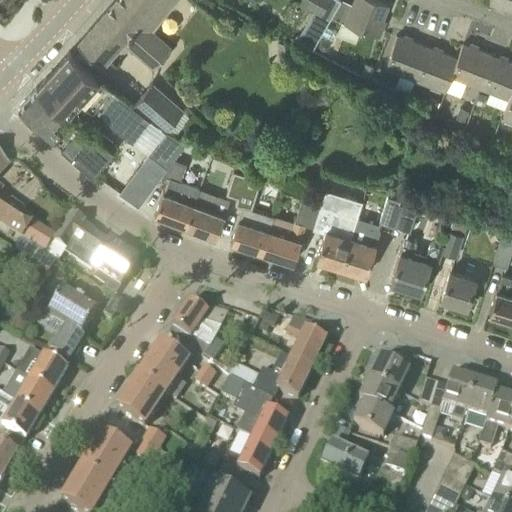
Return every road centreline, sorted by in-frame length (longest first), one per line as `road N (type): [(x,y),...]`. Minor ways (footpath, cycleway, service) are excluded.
road 1 (residential): [(24,511),(188,250)]
road 2 (residential): [(188,250),(105,210),(0,124)]
road 3 (residential): [(274,476),(359,306)]
road 4 (residential): [(359,306),(188,250)]
road 5 (residential): [(511,360),(359,306)]
